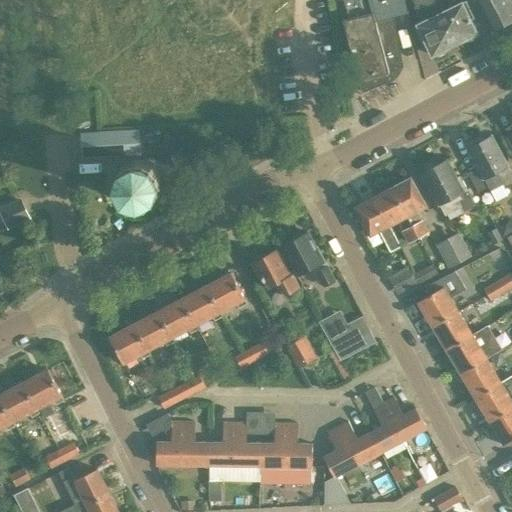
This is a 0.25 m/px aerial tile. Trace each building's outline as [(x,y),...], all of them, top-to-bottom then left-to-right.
[(343,0),(349,19),(343,20),(362,91),(392,76),(400,66),(393,17),(407,13),(403,0),(343,0)] [(455,44),(433,0),(412,0),(416,5),(414,6),(422,22),(413,26),(422,43),(425,41),(432,56),(435,54),(439,55),(443,53),(445,49),(455,44)] [(433,0),(455,44),(465,40),(469,41),(473,39),(474,35),(477,33),(470,19),(474,17),(465,0),(457,5),(454,0),(433,0)] [(511,1),(510,0),(477,0),(492,29),(511,19),(511,11),(508,3),(511,1)] [(140,154),(139,128),(103,131),(105,157),(140,154)] [(501,155),(492,137),(469,149),(479,168),(468,174),(477,192),(489,186),(484,177),(496,171),(504,187),(511,183),(511,171),(503,154),(501,155)] [(119,166),(113,184),(123,201),(140,207),(157,198),(163,180),(154,163),(136,157),(119,166)] [(462,177),(458,179),(448,160),(423,173),(439,205),(441,204),(446,214),(461,206),(464,211),(476,205),(462,177)] [(411,179),(391,189),(417,238),(429,232),(417,210),(425,205),(411,179)] [(391,189),(375,197),(393,231),(389,224),(396,221),(408,243),(417,238),(391,189)] [(393,231),(375,197),(357,207),(371,234),(379,230),(390,251),(401,246),(393,231)] [(2,210),(9,227),(29,218),(22,201),(2,210)] [(511,232),(511,219),(509,214),(494,222),(502,237),(511,232)] [(496,228),(487,232),(493,244),(502,239),(496,228)] [(459,231),(446,238),(459,262),(472,255),(459,231)] [(317,284),(322,281),(324,286),(335,281),(317,246),(316,247),(309,232),(283,246),(299,275),(309,270),(317,284)] [(459,262),(446,238),(435,244),(448,268),(459,262)] [(275,250),(252,262),(261,278),(264,276),(270,287),(279,283),(285,294),(295,289),(290,278),(290,277),(275,250)] [(411,274),(393,285),(398,294),(438,274),(432,264),(411,275),(411,274)] [(389,277),(393,285),(411,274),(408,267),(389,277)] [(232,273),(207,286),(221,311),(245,299),(232,273)] [(504,276),(491,284),(498,296),(511,288),(504,276)] [(498,296),(491,284),(484,288),(491,300),(498,296)] [(207,286),(183,299),(196,324),(221,311),(207,286)] [(418,302),(433,327),(459,311),(444,287),(418,302)] [(183,299),(159,311),(172,337),(196,324),(183,299)] [(159,311),(134,324),(148,350),(172,337),(159,311)] [(433,327),(447,350),(488,326),(487,324),(472,334),(459,311),(433,327)] [(339,323),(324,331),(339,359),(354,351),(339,323)] [(148,350),(134,324),(110,337),(123,363),(148,350)] [(447,350),(462,374),(487,359),(487,358),(502,349),(488,326),(447,350)] [(305,335),(286,345),(298,367),(316,357),(305,335)] [(263,343),(249,350),(255,361),(269,354),(263,343)] [(255,361),(249,350),(236,357),(241,368),(255,361)] [(462,374),(475,397),(501,382),(487,359),(462,374)] [(48,369),(24,382),(38,408),(62,395),(48,369)] [(200,376),(187,382),(194,394),(206,387),(200,376)] [(24,382),(0,395),(13,421),(38,408),(24,382)] [(187,382),(172,390),(178,402),(194,394),(187,382)] [(475,397),(490,421),(511,407),(511,400),(501,382),(475,397)] [(178,402),(172,390),(158,397),(164,409),(178,402)] [(0,428),(13,421),(0,395),(0,428)] [(394,397),(384,402),(404,440),(427,428),(416,407),(403,414),(394,397)] [(383,425),(370,432),(381,452),(404,440),(384,402),(374,408),(383,425)] [(511,407),(490,421),(504,445),(511,440),(511,407)] [(381,452),(370,432),(358,438),(348,421),(328,432),(337,449),(324,456),(335,477),(381,452)] [(157,464),(209,464),(209,441),(195,441),(195,422),(172,422),(172,441),(157,441),(157,464)] [(223,441),(210,441),(209,464),(261,465),(261,442),(247,442),(247,423),(224,422),(223,441)] [(261,442),(261,465),(313,465),(313,443),(299,443),(299,424),(275,423),(275,442),(261,442)] [(73,442),(59,449),(65,460),(79,453),(73,442)] [(65,460),(59,449),(45,456),(51,468),(65,460)] [(428,481),(439,475),(432,461),(421,466),(428,481)] [(9,474),(16,486),(30,479),(23,467),(9,474)] [(75,480),(87,505),(110,494),(97,469),(75,480)] [(14,494),(20,506),(34,499),(28,487),(14,494)] [(456,487),(454,488),(435,499),(441,511),(451,505),(463,498),(456,487)] [(87,505),(90,511),(118,511),(110,494),(87,505)] [(471,511),(465,499),(456,504),(460,511),(471,511)] [(81,511),(77,502),(68,506),(70,511),(81,511)]
